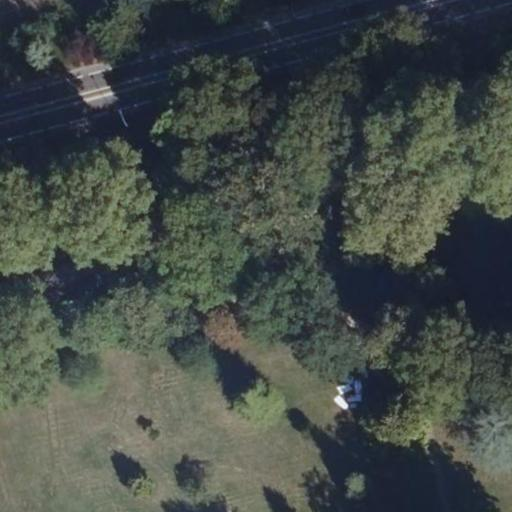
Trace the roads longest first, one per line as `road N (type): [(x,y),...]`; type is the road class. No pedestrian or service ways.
road 1 (primary): [(0,132),(486,0)]
road 2 (primary): [(420,0),(0,108)]
